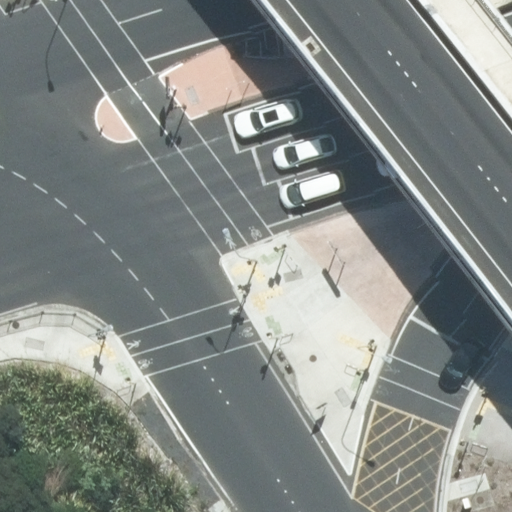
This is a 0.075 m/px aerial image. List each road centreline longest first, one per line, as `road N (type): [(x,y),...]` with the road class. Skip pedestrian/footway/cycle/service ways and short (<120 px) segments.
road 1 (primary): [(511,91),(105,219)]
road 2 (motorway): [(105,219),(307,511)]
road 3 (motorway): [(511,259),(471,309),(425,394),(394,511)]
road 4 (motorway): [(0,92),(105,219)]
road 5 (primary): [(0,48),(139,0)]
